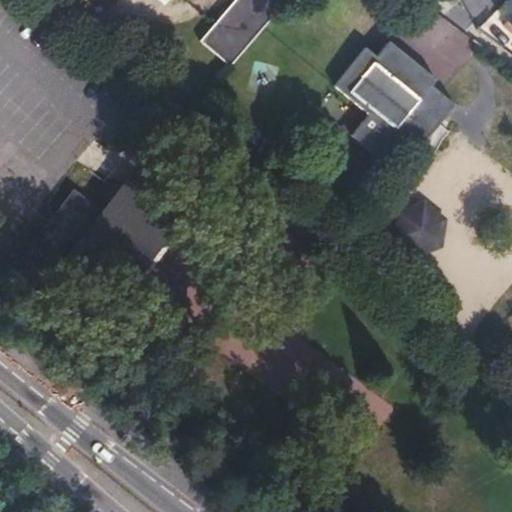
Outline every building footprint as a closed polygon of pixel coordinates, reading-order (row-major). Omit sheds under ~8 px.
[(235,0),(200,43),(229,68),(287,0),(235,0)] [(505,27),(511,19),(511,0),(509,0),(494,16),(505,27)] [(365,49),(333,88),(367,115),(350,137),(381,162),(401,138),(419,151),(455,106),(431,87),(436,80),(389,43),(377,58),(365,49)] [(75,190),(20,262),(51,286),(67,264),(114,300),(144,259),(177,217),(131,182),(106,213),(75,190)] [(433,214),(409,223),(446,252),(449,226),(433,214)] [(446,252),(409,223),(405,245),(424,260),(446,252)]
